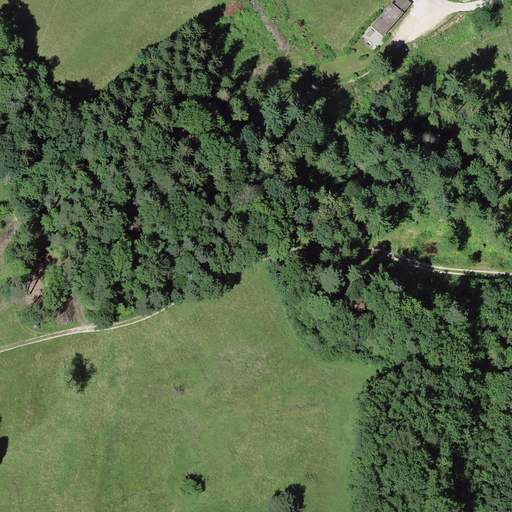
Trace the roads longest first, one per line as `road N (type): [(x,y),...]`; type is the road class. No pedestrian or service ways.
road 1 (track): [(511,277),(370,251),(307,249),(230,266),(148,319),(0,350)]
road 2 (track): [(511,71),(379,140),(357,178)]
